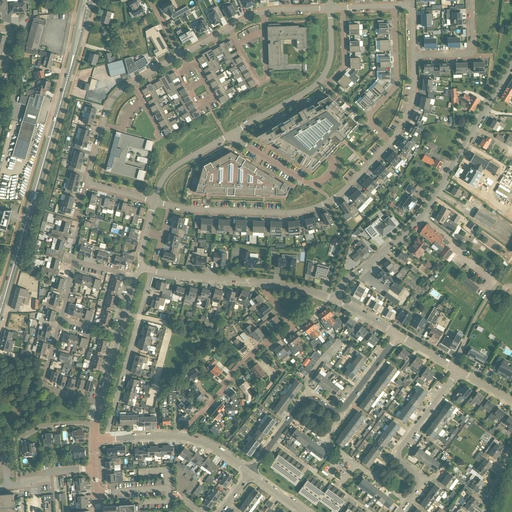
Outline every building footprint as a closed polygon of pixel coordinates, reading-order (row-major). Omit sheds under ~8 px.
[(136,0),(135,0),(129,4),(131,8),(132,7),(134,11),(133,11),(136,17),(137,16),(137,17),(141,15),(141,14),(144,12),(144,11),(145,11),(143,7),(142,8),(141,6),(140,7),(138,4),(139,3),(136,0)] [(253,0),(246,0),(244,1),(243,0),(238,0),(243,9),(246,7),(247,9),(250,8),(250,7),(253,6),(252,6),(256,4),(253,0)] [(14,1),(7,2),(8,8),(7,8),(8,10),(11,10),(11,13),(14,12),(14,13),(18,13),(18,4),(14,4),(14,1)] [(29,9),(29,1),(21,1),(22,3),(18,4),(18,13),(23,13),(23,12),(26,12),(25,9),(29,9)] [(171,1),(162,7),(163,8),(163,9),(164,11),(165,11),(165,12),(167,12),(170,17),(176,14),(173,8),(175,7),(171,1)] [(237,9),(234,3),(231,4),(230,1),(224,4),(226,8),(223,10),(228,19),(232,17),(231,16),(233,15),(233,16),(234,16),(237,14),(235,10),(237,9)] [(221,13),(219,9),(209,15),(211,19),(210,19),(212,22),(215,26),(219,23),(218,21),(221,20),(220,19),(224,17),(221,13)] [(109,25),(111,17),(113,17),(114,14),(104,11),(100,22),(109,25)] [(26,48),(26,53),(31,54),(38,54),(38,49),(39,49),(46,21),(34,18),(26,48)] [(196,27),(200,34),(207,30),(205,27),(208,25),(205,19),(199,23),(200,25),(196,27)] [(389,29),(389,24),(384,24),(384,21),(378,21),(378,24),(379,24),(379,29),(389,29)] [(360,22),(354,22),(354,25),(349,25),(349,30),(359,30),(359,25),(361,25),(360,22)] [(268,32),(269,40),(269,65),(274,65),(279,65),(279,66),(282,66),(282,60),(281,60),(281,55),(281,45),(281,41),(281,40),(284,40),(287,40),(293,40),(297,40),(297,41),(297,46),(297,48),(297,49),(300,49),(300,47),(305,47),(305,48),(305,49),(307,49),(307,35),(307,30),(307,28),(305,28),(305,30),(300,30),(300,28),(297,28),(291,28),(289,28),(284,29),(284,28),(280,29),(280,24),(279,24),(274,25),(274,24),(269,25),(269,32),(268,32)] [(154,53),(157,58),(169,51),(167,48),(168,47),(159,31),(158,32),(155,27),(146,32),(147,39),(150,37),(157,50),(154,51),(154,52),(154,53)] [(389,29),(379,29),(380,35),(378,35),(378,38),(385,38),(385,35),(390,34),(389,29)] [(183,34),(181,30),(177,32),(182,41),(181,41),(183,44),(186,42),(190,40),(189,39),(192,38),(194,37),(191,32),(190,30),(183,34)] [(359,30),(349,30),(350,36),(355,36),(355,39),(361,38),(361,35),(360,35),(359,30)] [(361,38),(355,39),(355,42),(350,42),(350,47),(360,47),(360,42),(361,42),(361,38)] [(378,38),(379,41),(380,41),(380,46),(390,46),(390,40),(385,41),(385,38),(378,38)] [(220,47),(224,52),(226,57),(228,60),(233,58),(239,55),(237,52),(231,55),(228,50),(234,47),(231,41),(224,44),(223,43),(219,45),(220,47)] [(220,47),(211,52),(211,50),(207,52),(216,68),(218,66),(220,65),(216,57),(224,52),(220,47)] [(360,47),(350,47),(350,53),(355,52),(355,55),(362,55),(361,52),(360,52),(360,47)] [(46,57),(45,60),(53,62),(55,55),(48,53),(41,51),(39,55),(46,57)] [(207,52),(203,54),(204,56),(198,59),(201,65),(206,62),(209,67),(204,70),(205,73),(216,68),(207,52)] [(98,56),(91,53),(88,63),(96,66),(98,56)] [(391,63),(390,57),(385,57),(385,54),(379,55),(379,58),(380,58),(381,63),(391,63)] [(235,67),(243,62),(244,62),(241,57),(240,57),(239,55),(233,58),(228,60),(226,62),(225,62),(227,65),(232,62),(235,67)] [(362,55),(355,55),(355,58),(350,59),(351,64),(361,64),(360,58),(362,58),(362,55)] [(139,71),(144,67),(144,66),(146,65),(149,63),(145,57),(135,63),(131,57),(124,60),(129,75),(138,70),(139,71)] [(39,60),(37,67),(40,67),(41,66),(51,69),(53,62),(45,60),(45,62),(39,60)] [(123,60),(108,64),(110,74),(107,74),(108,78),(127,74),(123,60)] [(239,74),(247,70),(248,69),(245,64),(244,65),(243,62),(235,67),(230,70),(232,73),(237,70),(239,74)] [(462,73),(461,63),(456,64),(456,69),(453,69),(453,75),(462,75),(462,73)] [(467,63),(461,63),(462,73),(467,72),(467,75),(471,75),(470,69),(467,69),(467,63)] [(479,63),(473,63),(473,69),(470,69),(471,75),(474,75),(474,73),(479,73),(479,63)] [(485,63),(479,63),(479,73),(479,74),(488,74),(488,68),(485,68),(485,63)] [(433,64),(424,65),(424,71),(429,70),(429,74),(433,74),(434,77),(436,77),(435,71),(433,71),(433,64)] [(449,64),(439,64),(440,70),(445,70),(445,73),(449,73),(449,64)] [(206,76),(207,78),(209,81),(210,81),(218,76),(215,72),(220,69),(218,66),(216,68),(205,73),(207,76),(206,76)] [(41,71),(39,72),(40,67),(37,67),(37,69),(37,72),(33,73),(35,79),(39,79),(45,78),(43,70),(41,71)] [(243,82),(251,77),(252,77),(249,72),(247,70),(239,74),(234,77),(236,80),(241,78),(243,82)] [(381,80),(386,82),(391,84),(391,74),(386,74),(386,71),(379,71),(379,75),(381,75),(381,80)] [(175,72),(169,76),(168,74),(164,76),(173,92),(183,86),(181,83),(176,86),(173,81),(178,78),(175,72)] [(210,84),(211,86),(213,89),(214,89),(222,84),(220,80),(225,77),(223,74),(218,76),(210,81),(211,84),(210,84)] [(345,75),(341,78),(348,85),(352,82),(353,82),(355,80),(351,76),(349,78),(345,75)] [(164,76),(160,79),(161,80),(152,85),(156,91),(163,87),(168,95),(170,94),(173,92),(164,76)] [(248,89),(256,84),(254,80),(253,80),(251,77),(243,82),(238,85),(240,88),(245,85),(248,89)] [(348,85),(341,78),(337,82),(341,86),(339,88),(344,92),(346,90),(345,89),(348,85)] [(95,88),(97,80),(92,79),(90,85),(83,82),(81,89),(88,92),(89,89),(93,90),(94,87),(95,88)] [(378,83),(375,87),(382,94),(386,90),(382,87),(386,82),(381,80),(380,79),(377,82),(378,83)] [(38,87),(36,94),(45,96),(47,89),(49,90),(51,83),(43,81),(43,82),(39,81),(39,82),(38,82),(38,83),(38,84),(38,85),(38,87)] [(215,91),(215,93),(217,96),(218,96),(226,91),(224,87),(229,84),(227,81),(222,84),(214,89),(215,91)] [(151,84),(147,86),(148,87),(142,91),(145,97),(151,94),(154,99),(148,102),(150,105),(155,102),(160,99),(156,91),(152,85),(151,84)] [(432,86),(423,85),(423,91),(428,91),(428,95),(434,96),(434,91),(432,91),(432,86)] [(179,98),(187,94),(188,93),(185,88),(184,89),(183,86),(173,92),(170,94),(172,97),(177,94),(179,98)] [(375,87),(371,91),(370,90),(368,92),(372,97),(374,94),(378,98),(382,94),(375,87)] [(219,99),(220,101),(222,104),(230,99),(228,95),(233,92),(231,89),(226,91),(218,96),(220,99),(219,99)] [(455,98),(459,97),(459,94),(456,95),(456,89),(451,89),(451,98),(455,98)] [(372,97),(368,92),(365,94),(367,95),(363,99),(370,106),(374,102),(370,99),(372,97)] [(511,96),(505,92),(501,99),(508,103),(510,100),(511,101),(511,96)] [(20,102),(28,104),(24,118),(36,122),(45,96),(36,94),(27,97),(22,96),(20,102)] [(187,94),(179,98),(174,101),(176,104),(181,102),(183,106),(191,101),(192,101),(189,96),(187,94)] [(463,97),(477,106),(480,100),(474,96),(471,99),(469,98),(470,97),(465,94),(463,97)] [(150,108),(151,110),(153,113),(154,113),(162,108),(159,103),(164,101),(163,97),(160,99),(155,102),(150,105),(151,108),(150,108)] [(358,124),(349,116),(347,118),(343,115),(345,113),(329,97),(257,137),(269,145),(277,150),(313,171),(358,124)] [(474,112),(477,106),(463,97),(461,101),(463,102),(461,104),(462,108),(465,109),(468,108),(474,112)] [(361,109),(363,107),(366,110),(370,106),(363,99),(359,103),(358,102),(356,104),(361,109)] [(196,109),(196,108),(194,103),(193,104),(191,101),(183,106),(178,109),(180,112),(185,109),(188,113),(196,109)] [(430,105),(421,102),(419,108),(425,109),(424,112),(430,114),(432,105),(430,104),(430,105)] [(92,108),(92,105),(86,103),(85,106),(88,107),(87,112),(95,115),(97,109),(92,108)] [(155,116),(156,117),(157,120),(158,120),(166,115),(164,111),(169,108),(167,105),(162,108),(154,113),(155,115),(155,116)] [(192,121),(201,116),(198,111),(197,111),(196,109),(188,113),(183,116),(185,119),(189,117),(192,121)] [(159,123),(160,125),(162,128),(171,123),(168,119),(173,116),(171,113),(166,115),(158,120),(160,123),(159,123)] [(423,116),(417,114),(414,122),(418,124),(417,127),(418,128),(423,131),(424,127),(423,126),(422,126),(424,121),(421,120),(423,116)] [(36,122),(24,118),(18,138),(13,157),(26,160),(36,125),(35,125),(36,122)] [(94,120),(85,118),(84,123),(92,125),(92,126),(94,120)] [(163,130),(164,132),(166,135),(175,130),(172,126),(177,123),(175,120),(171,123),(162,128),(164,130),(163,130)] [(506,124),(501,121),(500,123),(494,120),(490,127),(496,131),(499,126),(504,128),(506,124)] [(417,127),(413,125),(408,133),(413,136),(418,128),(417,127)] [(111,172),(130,177),(137,179),(144,181),(146,172),(119,164),(119,163),(125,164),(127,157),(126,157),(127,154),(128,154),(129,147),(124,145),(124,144),(152,151),(154,142),(147,140),(121,133),(117,132),(116,136),(113,147),(112,147),(112,148),(113,148),(111,155),(110,155),(110,156),(107,167),(106,171),(111,172)] [(511,136),(509,135),(510,134),(506,134),(505,135),(504,134),(503,136),(501,134),(500,136),(498,134),(495,138),(511,147),(510,147),(511,148),(511,136)] [(480,146),(486,150),(489,151),(495,142),(488,137),(486,141),(483,140),(480,146)] [(405,138),(402,143),(411,150),(414,145),(405,138)] [(88,142),(79,140),(78,145),(75,144),(74,147),(80,149),(81,146),(86,147),(86,148),(88,142)] [(411,150),(402,143),(398,147),(403,151),(400,153),(402,155),(405,158),(411,150)] [(390,156),(398,163),(402,160),(404,162),(407,159),(405,158),(402,155),(400,157),(394,151),(390,156)] [(231,152),(203,168),(196,193),(213,193),(213,194),(270,196),(285,196),(290,188),(231,152)] [(489,161),(488,162),(474,154),(469,162),(473,164),(471,167),(463,181),(474,188),(483,174),(481,173),(483,170),(484,171),(484,170),(494,176),(499,168),(489,161)] [(390,167),(395,172),(397,169),(395,167),(398,163),(390,156),(386,160),(392,165),(390,167)] [(435,162),(429,158),(425,156),(422,160),(426,163),(427,162),(439,170),(443,163),(436,159),(435,162)] [(82,164),(73,162),(72,167),(69,166),(68,169),(74,171),(75,168),(80,169),(80,170),(82,164)] [(378,168),(386,176),(390,172),(392,174),(395,172),(390,167),(388,170),(382,164),(381,165),(378,168)] [(509,186),(511,183),(511,181),(511,168),(511,169),(510,167),(501,182),(505,184),(509,186)] [(378,180),(383,184),(385,182),(383,180),(386,176),(378,168),(375,172),(374,172),(380,178),(378,180)] [(366,181),(374,189),(378,185),(380,187),(383,184),(378,180),(376,182),(370,177),(369,177),(366,181)] [(368,191),(366,193),(370,197),(373,195),(371,193),(374,189),(366,181),(363,184),(362,185),(368,191)] [(78,186),(69,184),(68,189),(76,192),(78,186)] [(416,189),(410,185),(406,190),(412,195),(416,189)] [(467,198),(468,195),(458,189),(458,190),(454,188),(451,194),(460,199),(462,197),(463,197),(464,196),(467,198)] [(370,197),(366,193),(364,195),(358,189),(354,193),(364,203),(370,197)] [(356,203),(353,206),(357,211),(364,203),(354,193),(350,198),(356,203)] [(101,198),(97,197),(97,196),(92,194),(90,205),(94,206),(95,206),(96,206),(99,207),(101,198)] [(404,211),(406,208),(409,211),(412,208),(413,209),(416,205),(415,204),(417,201),(411,196),(405,204),(402,202),(398,207),(404,211)] [(103,209),(107,211),(108,209),(110,199),(106,198),(105,200),(104,200),(104,199),(101,198),(99,207),(103,208),(103,209)] [(108,209),(112,211),(112,210),(114,211),(116,203),(114,203),(115,200),(110,199),(108,209)] [(357,211),(353,206),(350,208),(345,201),(345,202),(345,201),(341,204),(340,205),(344,210),(343,211),(346,215),(347,214),(350,212),(353,217),(359,212),(357,211)] [(125,214),(128,204),(123,203),(123,205),(122,205),(122,204),(119,203),(116,211),(121,213),(125,214)] [(130,215),(134,216),(136,208),(133,207),(133,208),(132,208),(133,205),(128,204),(125,214),(130,215)] [(72,208),(63,206),(62,211),(58,210),(57,213),(64,215),(65,212),(70,214),(72,208)] [(136,208),(134,216),(132,223),(137,224),(138,219),(143,220),(146,209),(141,207),(140,210),(139,210),(140,209),(136,208)] [(447,218),(457,224),(460,217),(455,214),(456,214),(451,210),(450,211),(443,207),(439,213),(447,218)] [(491,229),(496,220),(478,210),(473,218),(491,229)] [(4,214),(0,212),(0,230),(2,231),(2,230),(6,231),(7,221),(9,221),(12,211),(4,211),(4,214)] [(332,223),(332,222),(333,222),(331,217),(330,218),(327,212),(322,214),(322,215),(325,222),(322,224),(324,230),(330,227),(329,224),(332,223)] [(442,225),(454,232),(458,225),(457,224),(447,218),(439,213),(436,220),(443,224),(442,225)] [(61,226),(69,229),(71,223),(72,223),(73,220),(57,215),(55,219),(62,221),(61,226)] [(88,220),(88,222),(85,221),(84,226),(94,229),(96,224),(95,224),(97,219),(96,219),(91,217),(90,221),(88,220)] [(173,222),(184,225),(186,218),(180,217),(180,218),(174,217),(173,222)] [(324,230),(322,224),(318,225),(316,217),(311,218),(314,229),(319,228),(320,231),(324,230)] [(374,223),(365,230),(373,240),(381,234),(383,236),(386,234),(387,234),(389,233),(388,232),(390,231),(399,224),(393,217),(390,220),(389,218),(377,227),(374,223)] [(307,228),(304,229),(305,235),(306,235),(309,234),(308,231),(314,229),(311,218),(305,220),(307,228)] [(207,231),(207,219),(201,219),(201,227),(198,227),(198,225),(198,228),(198,233),(201,233),(201,230),(207,231)] [(207,219),(207,231),(212,231),(212,234),(215,234),(215,228),(213,228),(213,220),(207,219)] [(224,231),(224,220),(220,220),(219,220),(218,228),(215,228),(215,234),(218,234),(219,231),(224,231)] [(233,235),(233,228),(230,228),(230,220),(229,220),(224,220),(224,231),(229,232),(229,235),(233,235)] [(236,229),(233,228),(233,235),(236,235),(236,232),(241,232),(242,221),(237,220),(237,221),(236,220),(236,229)] [(242,221),(241,232),(247,232),(247,235),(250,235),(250,229),(247,229),(247,221),(242,221)] [(250,229),(250,235),(253,236),(253,233),(259,233),(259,221),(253,221),(253,229),(250,229)] [(267,230),(264,230),(265,222),(259,221),(259,233),(264,233),(264,236),(267,236),(267,230)] [(305,235),(304,229),(300,229),(299,221),(298,221),(294,222),(295,233),(298,233),(299,236),(305,235)] [(184,225),(173,222),(171,227),(172,227),(171,228),(179,230),(178,233),(184,235),(185,231),(182,230),(184,225)] [(267,230),(267,236),(270,236),(270,233),(276,233),(276,222),(271,222),(270,230),(267,230)] [(285,237),(285,231),(282,231),(282,222),(281,222),(276,222),(276,233),(281,234),(281,237),(285,237)] [(289,231),(285,231),(285,237),(286,237),(290,237),(289,234),(295,233),(294,222),(289,222),(288,222),(289,231)] [(471,222),(467,228),(473,232),(477,226),(471,222)] [(422,231),(420,233),(419,233),(422,236),(433,245),(431,248),(449,262),(449,263),(456,254),(446,246),(450,243),(427,224),(422,231)] [(53,230),(52,234),(68,238),(69,235),(67,234),(69,229),(61,226),(59,232),(53,230)] [(122,235),(122,236),(137,240),(139,235),(136,235),(136,233),(135,233),(136,229),(130,228),(129,233),(123,231),(123,232),(122,231),(121,235),(122,235)] [(168,240),(179,243),(180,238),(183,239),(184,235),(178,233),(177,237),(169,235),(168,240)] [(57,239),(56,245),(64,247),(66,241),(67,242),(68,238),(52,234),(50,238),(57,239)] [(463,238),(458,234),(455,238),(460,242),(463,238)] [(78,248),(81,249),(79,253),(85,255),(88,245),(89,243),(83,241),(84,239),(80,238),(78,248)] [(428,246),(418,238),(415,242),(416,243),(409,251),(418,258),(428,246)] [(173,251),(180,253),(180,249),(178,248),(179,243),(168,240),(167,245),(167,246),(174,248),(173,251)] [(353,246),(358,252),(352,257),(355,262),(362,257),(367,253),(365,250),(367,249),(364,245),(363,246),(359,241),(353,246)] [(47,252),(63,257),(64,253),(63,253),(64,247),(56,245),(54,250),(48,248),(47,252)] [(85,255),(85,257),(90,258),(91,256),(94,257),(97,247),(88,245),(85,255)] [(102,262),(105,250),(105,249),(97,247),(94,257),(97,258),(96,260),(102,262)] [(192,254),(189,254),(187,261),(193,261),(192,264),(200,265),(201,249),(197,248),(197,253),(192,252),(192,254)] [(205,249),(201,249),(200,265),(206,265),(206,263),(210,263),(210,257),(208,257),(208,254),(204,253),(205,249)] [(105,250),(102,262),(108,263),(109,261),(111,261),(114,252),(105,250)] [(123,252),(123,254),(122,258),(120,264),(126,266),(127,262),(133,264),(135,256),(136,251),(129,254),(123,252)] [(180,253),(173,251),(172,255),(165,252),(164,253),(163,258),(163,259),(169,260),(169,261),(174,263),(174,261),(174,262),(175,258),(178,258),(180,253)] [(52,258),(51,263),(59,265),(61,259),(62,260),(63,257),(47,252),(46,256),(52,258)] [(114,252),(111,261),(114,262),(114,265),(120,266),(120,264),(122,258),(123,254),(114,252)] [(245,260),(244,267),(249,267),(248,268),(253,268),(257,268),(258,259),(249,258),(250,252),(243,252),(242,260),(245,260)] [(410,255),(408,257),(402,252),(398,257),(407,264),(409,261),(407,260),(408,257),(413,261),(415,259),(410,255)] [(219,254),(215,253),(214,262),(218,262),(218,264),(221,265),(223,266),(224,265),(225,265),(226,259),(227,259),(227,254),(219,253),(219,254)] [(282,259),(282,258),(275,257),(275,267),(282,267),(286,267),(286,270),(296,271),(296,260),(287,259),(287,260),(282,259)] [(395,274),(398,272),(389,261),(384,264),(390,273),(393,271),(395,274)] [(42,271),(49,272),(58,275),(59,272),(58,271),(59,265),(51,263),(49,268),(43,266),(42,271)] [(407,268),(413,272),(416,274),(419,271),(416,269),(410,264),(407,268)] [(331,276),(334,267),(330,266),(329,270),(312,265),(311,272),(316,273),(315,277),(320,279),(320,277),(325,278),(326,277),(327,278),(327,275),(331,276)] [(403,288),(395,282),(390,276),(388,277),(383,271),(378,274),(379,276),(377,277),(380,281),(382,280),(383,281),(385,283),(384,285),(385,285),(390,288),(390,289),(398,295),(403,288)] [(56,277),(55,283),(64,285),(65,280),(58,278),(58,275),(49,272),(48,275),(56,277)] [(407,275),(418,285),(421,281),(410,272),(407,275)] [(404,277),(399,273),(396,277),(399,279),(401,281),(404,277)] [(79,284),(81,285),(84,276),(78,274),(75,285),(78,286),(79,284)] [(84,276),(81,285),(81,287),(84,287),(85,286),(87,286),(90,278),(84,276)] [(113,276),(111,284),(120,287),(121,281),(118,280),(118,277),(113,276)] [(466,277),(463,282),(476,292),(479,287),(466,277)] [(90,278),(87,286),(90,287),(90,289),(93,290),(94,288),(96,279),(90,278)] [(96,279),(94,288),(96,289),(96,291),(99,292),(102,281),(96,279)] [(162,294),(172,297),(173,293),(171,293),(172,291),(165,289),(166,284),(158,282),(156,290),(163,292),(162,294)] [(111,284),(109,292),(114,294),(114,292),(118,293),(120,287),(111,284)] [(359,286),(356,290),(363,294),(367,296),(368,294),(364,292),(366,290),(365,290),(367,287),(360,284),(359,286)] [(173,293),(172,297),(172,300),(178,302),(179,296),(183,297),(185,289),(178,287),(176,294),(173,293)] [(24,304),(26,298),(28,291),(17,288),(12,308),(19,310),(21,303),(24,304)] [(191,288),(190,293),(187,292),(184,303),(190,305),(192,297),(195,298),(198,290),(191,288)] [(200,292),(199,296),(198,300),(204,301),(202,307),(208,309),(211,299),(208,298),(210,291),(203,289),(202,293),(200,292)] [(48,298),(59,301),(61,296),(53,294),(54,291),(51,290),(50,293),(49,293),(48,298)] [(213,302),(218,303),(217,307),(221,309),(224,298),(221,297),(223,292),(216,290),(213,302)] [(241,304),(245,307),(247,307),(250,301),(247,299),(249,293),(243,290),(237,302),(241,304)] [(365,298),(367,296),(363,294),(356,290),(354,294),(353,297),(359,301),(361,298),(362,296),(365,298)] [(237,299),(234,298),(235,293),(229,291),(226,300),(230,301),(228,307),(234,309),(237,299)] [(109,292),(107,301),(115,303),(117,297),(113,296),(114,294),(109,292)] [(400,302),(387,293),(384,297),(397,305),(400,302)] [(171,301),(172,300),(172,297),(162,294),(161,298),(158,297),(157,301),(153,300),(151,307),(159,309),(160,305),(163,306),(165,299),(171,301)] [(259,295),(253,300),(256,304),(249,309),(251,311),(252,313),(253,313),(258,309),(256,307),(264,301),(259,295)] [(42,305),(46,306),(55,309),(56,306),(58,306),(59,301),(48,298),(46,303),(43,302),(42,305)] [(368,307),(372,309),(378,299),(376,298),(374,301),(372,300),(370,299),(366,305),(369,307),(368,307)] [(380,300),(378,299),(372,309),(376,312),(376,311),(379,313),(383,306),(380,305),(379,304),(380,300)] [(107,301),(104,309),(109,310),(110,308),(114,309),(115,303),(107,301)] [(67,314),(73,316),(75,307),(73,306),(73,304),(70,304),(67,314)] [(76,305),(75,307),(73,316),(79,317),(82,309),(79,308),(79,306),(76,305)] [(267,305),(261,310),(263,313),(259,316),(264,321),(268,318),(269,317),(267,314),(272,311),(267,305)] [(385,308),(383,306),(379,313),(382,314),(381,315),(385,317),(391,307),(389,305),(387,309),(386,308),(385,308)] [(46,315),(55,317),(56,312),(55,311),(55,309),(46,306),(46,309),(48,310),(46,315)] [(393,308),(391,307),(385,317),(389,319),(392,321),(396,314),(393,313),(393,312),(392,311),(393,308)] [(82,309),(79,317),(85,319),(88,310),(88,308),(85,308),(84,309),(82,309)] [(88,310),(85,319),(91,321),(94,310),(91,309),(90,311),(88,310)] [(104,309),(102,317),(111,319),(112,313),(109,312),(109,310),(104,309)] [(334,325),(335,330),(341,328),(340,325),(343,323),(338,317),(334,321),(333,319),(332,319),(331,317),(333,315),(328,309),(323,312),(326,315),(329,319),(332,324),(334,325)] [(402,309),(400,312),(398,317),(400,319),(399,321),(405,325),(412,314),(405,310),(405,311),(402,309)] [(325,325),(326,324),(328,323),(330,326),(332,324),(329,319),(326,315),(323,312),(319,316),(321,318),(321,319),(325,325)] [(39,321),(43,322),(49,324),(50,322),(54,322),(55,317),(46,315),(43,314),(41,318),(40,318),(39,321)] [(423,330),(428,321),(421,317),(421,318),(417,315),(413,322),(414,322),(411,326),(416,329),(418,326),(423,330)] [(276,316),(270,321),(269,321),(274,327),(280,322),(276,316)] [(102,317),(100,325),(105,327),(105,324),(109,325),(111,319),(102,317)] [(264,321),(259,325),(261,328),(262,327),(267,323),(269,321),(270,321),(268,318),(264,321)] [(350,337),(356,328),(355,330),(352,328),(356,323),(350,319),(345,325),(348,327),(346,330),(347,330),(346,331),(348,333),(347,334),(350,337)] [(312,321),(308,325),(317,337),(320,335),(317,331),(316,331),(315,330),(317,328),(312,321)] [(432,321),(430,323),(427,330),(430,332),(428,336),(434,339),(435,338),(438,340),(443,332),(436,328),(438,324),(432,321)] [(39,330),(42,331),(51,333),(52,328),(49,327),(49,324),(43,322),(42,325),(40,325),(39,330)] [(322,343),(317,337),(308,325),(303,328),(312,340),(314,338),(315,339),(314,340),(318,345),(322,343)] [(258,329),(255,331),(250,326),(244,330),(250,338),(253,335),(257,341),(264,336),(258,329)] [(356,329),(356,328),(350,337),(353,339),(354,338),(357,340),(358,339),(359,337),(362,339),(368,332),(362,327),(358,332),(355,330),(356,329)] [(4,338),(11,340),(11,339),(12,337),(15,338),(16,336),(18,336),(19,333),(13,332),(13,333),(6,331),(4,338)] [(41,339),(46,340),(46,338),(49,339),(51,333),(42,331),(41,334),(38,333),(37,338),(38,338),(41,339)] [(150,336),(151,333),(143,331),(142,335),(143,335),(143,337),(151,340),(152,336),(150,336)] [(65,343),(68,343),(70,335),(64,333),(62,344),(65,344),(65,343)] [(248,339),(243,333),(240,336),(245,342),(248,339)] [(292,337),(299,346),(303,352),(306,350),(304,347),(302,344),(303,343),(296,334),(292,337)] [(462,338),(457,334),(453,340),(446,336),(442,344),(449,348),(449,347),(455,351),(462,338)] [(70,335),(68,343),(67,345),(71,346),(71,344),(74,345),(76,336),(70,335)] [(372,335),(369,339),(366,338),(362,343),(366,346),(369,342),(374,346),(379,340),(372,335)] [(76,336),(74,345),(77,346),(76,348),(80,349),(80,347),(82,338),(76,336)] [(100,337),(97,345),(106,348),(108,342),(104,341),(105,338),(100,337)] [(148,345),(151,346),(152,340),(151,340),(143,337),(142,340),(140,339),(139,343),(148,345)] [(303,352),(299,346),(292,337),(287,340),(290,343),(287,345),(290,348),(290,349),(294,355),(299,351),(301,354),(303,352)] [(328,337),(321,342),(322,343),(324,346),(331,341),(328,337)] [(14,341),(11,340),(4,338),(1,348),(0,350),(9,352),(10,346),(12,347),(14,341)] [(36,346),(38,347),(46,349),(48,344),(45,343),(46,340),(41,339),(38,338),(36,346)] [(82,338),(80,347),(83,348),(82,349),(86,350),(88,340),(82,338)] [(241,344),(238,341),(237,339),(234,342),(243,353),(248,349),(243,343),(241,344)] [(139,350),(148,352),(148,350),(149,350),(151,346),(148,345),(139,343),(138,347),(140,347),(139,350)] [(106,348),(97,345),(95,353),(100,355),(101,353),(104,354),(106,348)] [(275,351),(278,355),(280,358),(284,354),(285,355),(287,354),(289,355),(292,353),(287,347),(284,349),(281,345),(275,351)] [(45,355),(46,349),(38,347),(36,352),(35,352),(34,354),(41,356),(41,354),(45,355)] [(23,361),(24,361),(25,355),(27,351),(26,350),(22,349),(20,355),(18,355),(17,359),(20,360),(21,360),(22,360),(23,361)] [(399,355),(407,361),(409,363),(412,360),(407,357),(409,353),(403,349),(399,355)] [(488,357),(473,349),(470,353),(470,352),(467,356),(483,365),(488,357)] [(69,359),(70,355),(61,353),(59,359),(65,361),(64,363),(68,365),(70,365),(71,359),(69,359)] [(100,355),(95,353),(93,362),(102,364),(103,358),(100,357),(100,355)] [(356,359),(363,364),(367,359),(359,354),(356,359)] [(134,361),(146,364),(147,364),(149,358),(145,357),(136,355),(134,361)] [(421,369),(419,367),(423,362),(417,357),(412,364),(416,367),(413,371),(417,374),(421,369)] [(216,366),(214,364),(217,361),(214,359),(209,365),(214,368),(211,371),(211,372),(209,374),(213,378),(215,375),(217,377),(218,376),(218,377),(220,374),(219,374),(221,372),(218,369),(219,368),(216,366)] [(363,364),(356,359),(352,364),(359,370),(363,364)] [(508,362),(504,360),(501,366),(502,366),(501,368),(500,367),(497,373),(501,375),(502,374),(503,375),(503,374),(505,375),(504,376),(506,376),(505,377),(509,379),(511,374),(511,365),(510,368),(506,365),(508,362)] [(146,364),(134,361),(133,367),(144,370),(146,364)] [(102,364),(93,362),(91,370),(96,371),(96,369),(100,370),(102,364)] [(257,381),(260,379),(265,374),(257,364),(252,369),(258,377),(256,379),(257,381)] [(359,370),(352,364),(348,370),(355,375),(359,370)] [(391,365),(387,370),(394,376),(398,371),(391,365)] [(144,370),(133,367),(131,373),(140,375),(141,372),(143,372),(144,370)] [(425,382),(424,381),(426,378),(429,380),(434,373),(427,368),(422,375),(423,375),(420,378),(416,376),(414,380),(422,386),(425,382)] [(60,378),(61,375),(62,371),(57,369),(56,373),(53,372),(50,381),(56,383),(58,377),(60,378)] [(188,373),(192,380),(199,376),(195,369),(188,373)] [(351,380),(355,375),(348,370),(344,375),(351,380)] [(390,381),(394,376),(387,370),(383,375),(390,381)] [(314,380),(319,384),(324,377),(319,373),(314,380)] [(61,375),(60,378),(59,385),(65,387),(66,381),(69,382),(70,378),(71,376),(65,374),(65,376),(61,375)] [(386,386),(390,381),(383,375),(379,380),(386,386)] [(70,378),(69,382),(67,387),(74,389),(75,384),(78,384),(79,379),(80,378),(74,377),(73,379),(70,378)] [(324,377),(319,384),(324,388),(330,381),(324,377)] [(79,379),(78,384),(77,388),(83,390),(84,385),(87,385),(89,379),(83,378),(83,380),(79,379)] [(89,379),(87,385),(86,391),(92,392),(93,387),(96,388),(98,382),(89,379)] [(128,384),(136,387),(137,384),(139,384),(140,381),(132,379),(131,381),(129,381),(128,384)] [(292,385),(299,390),(303,385),(296,380),(292,385)] [(383,391),(386,386),(379,380),(375,385),(383,391)] [(269,381),(264,387),(268,390),(273,384),(269,381)] [(330,381),(324,388),(329,392),(335,385),(330,381)] [(250,401),(250,394),(247,390),(250,387),(246,382),(240,387),(244,392),(247,395),(247,401),(250,401)] [(139,387),(136,387),(128,384),(127,388),(129,389),(128,391),(136,393),(137,390),(138,390),(139,387)] [(205,396),(198,390),(195,385),(191,387),(195,394),(194,396),(200,401),(205,396)] [(299,390),(292,385),(288,390),(296,396),(299,390)] [(335,385),(329,392),(335,396),(336,394),(340,396),(343,391),(335,385)] [(379,396),(383,391),(375,385),(372,391),(379,396)] [(454,399),(459,403),(461,400),(460,400),(463,396),(466,398),(472,391),(466,386),(462,391),(460,390),(454,399)] [(417,392),(424,398),(428,393),(420,387),(417,392)] [(238,403),(239,402),(235,398),(238,395),(232,390),(228,395),(233,400),(232,401),(236,405),(235,406),(225,405),(225,411),(232,411),(232,410),(238,411),(238,403)] [(296,396),(288,390),(285,395),(292,401),(296,396)] [(375,401),(379,396),(372,391),(368,396),(375,401)] [(424,398),(417,392),(413,397),(420,403),(424,398)] [(484,398),(478,393),(475,396),(473,395),(467,402),(472,406),(475,402),(479,404),(484,398)] [(292,401),(285,395),(281,400),(288,406),(292,401)] [(377,403),(375,401),(368,396),(364,401),(371,406),(373,408),(377,403)] [(132,402),(133,399),(125,397),(124,400),(125,401),(125,403),(133,406),(134,402),(132,402)] [(185,405),(190,410),(194,406),(183,397),(181,400),(186,404),(185,405)] [(420,403),(413,397),(409,403),(416,408),(420,403)] [(288,406),(281,400),(277,406),(284,411),(288,406)] [(186,412),(183,415),(185,418),(188,414),(188,415),(191,412),(192,413),(192,412),(190,410),(185,405),(180,401),(178,404),(179,405),(179,406),(186,412)] [(373,408),(371,406),(364,401),(360,406),(363,408),(361,410),(368,415),(373,408)] [(489,412),(494,405),(488,401),(485,404),(483,403),(478,409),(482,412),(484,409),(489,412)] [(445,407),(452,413),(455,415),(458,409),(456,408),(449,402),(445,407)] [(416,408),(409,403),(405,408),(413,413),(416,408)] [(222,404),(216,410),(222,415),(224,412),(223,411),(224,410),(225,408),(224,407),(225,406),(222,404)] [(280,416),(284,411),(277,406),(273,411),(280,416)] [(448,418),(452,413),(445,407),(441,413),(448,418)] [(413,413),(405,408),(402,413),(409,418),(413,413)] [(502,417),(503,416),(502,416),(505,413),(499,409),(496,412),(494,410),(488,418),(493,422),(496,418),(500,420),(502,417)] [(223,416),(222,415),(216,410),(212,416),(218,421),(214,427),(213,427),(210,430),(216,435),(219,431),(217,430),(220,426),(222,428),(225,427),(221,418),(223,416)] [(358,412),(355,417),(362,422),(365,417),(358,412)] [(405,423),(409,418),(402,413),(398,418),(405,423)] [(444,423),(448,418),(441,413),(437,418),(444,423)] [(263,419),(265,420),(273,426),(276,422),(269,416),(268,416),(266,415),(263,419)] [(121,425),(127,425),(126,416),(120,416),(120,418),(118,418),(115,427),(121,427),(121,425)] [(358,427),(362,422),(355,417),(351,422),(358,427)] [(504,418),(500,423),(509,430),(508,431),(511,433),(511,432),(511,418),(509,417),(507,420),(504,418)] [(446,425),(444,423),(437,418),(433,423),(441,428),(443,430),(446,425)] [(273,426),(265,420),(262,425),(270,430),(273,426)] [(389,426),(396,432),(400,427),(392,421),(389,426)] [(354,432),(358,427),(351,422),(347,427),(354,432)] [(443,430),(441,428),(433,423),(430,428),(437,434),(439,435),(443,430)] [(270,430),(262,425),(259,429),(267,435),(270,430)] [(396,432),(389,426),(385,432),(392,437),(396,432)] [(491,434),(497,428),(495,426),(492,429),(491,428),(488,432),(491,434)] [(350,437),(354,432),(347,427),(343,432),(350,437)] [(267,435),(259,429),(257,428),(254,432),(256,434),(263,439),(267,435)] [(437,434),(430,428),(426,433),(433,439),(437,434)] [(75,431),(73,431),(73,436),(76,436),(77,443),(86,442),(85,435),(83,435),(83,429),(78,430),(78,431),(76,431),(75,431)] [(291,436),(296,440),(302,433),(297,429),(294,433),(291,430),(290,431),(286,436),(286,437),(289,439),(291,436)] [(392,437),(385,432),(383,430),(379,435),(388,442),(392,437)] [(347,443),(350,437),(343,432),(339,437),(347,443)] [(302,433),(296,440),(301,444),(307,436),(302,433)] [(57,445),(61,444),(61,442),(60,435),(55,435),(55,436),(52,436),(52,434),(45,434),(45,435),(42,435),(43,440),(44,440),(44,444),(49,444),(50,447),(57,446),(57,445)] [(263,439),(256,434),(252,438),(260,444),(263,439)] [(388,442),(379,435),(375,440),(376,440),(385,447),(388,442)] [(307,436),(301,444),(306,448),(312,440),(307,436)] [(347,443),(339,437),(336,442),(343,448),(347,443)] [(260,444),(252,438),(249,442),(257,448),(260,444)] [(489,446),(493,449),(499,454),(503,449),(498,445),(500,443),(495,439),(489,446)] [(312,440),(306,448),(312,451),(317,444),(312,440)] [(385,447),(376,440),(372,445),(374,447),(381,452),(385,447)] [(257,448),(249,442),(246,447),(254,452),(257,448)] [(32,453),(36,453),(36,447),(35,447),(35,443),(30,444),(30,445),(27,445),(23,445),(23,453),(25,453),(25,457),(32,456),(32,453)] [(317,444),(312,451),(317,455),(322,448),(317,444)] [(71,454),(74,454),(74,458),(85,457),(84,449),(81,449),(80,445),(70,446),(71,454)] [(381,452),(374,447),(372,445),(371,445),(367,450),(370,452),(377,457),(381,452)] [(125,453),(125,447),(115,447),(115,449),(107,450),(108,457),(117,456),(117,452),(120,452),(120,454),(125,453)] [(250,457),(254,452),(246,447),(243,451),(250,457)] [(180,455),(184,459),(190,452),(185,448),(180,455)] [(327,452),(322,448),(317,455),(322,459),(327,452)] [(419,459),(425,452),(419,448),(414,456),(419,459)] [(485,452),(483,454),(489,458),(490,456),(495,459),(499,454),(493,449),(489,454),(485,452)] [(274,460),(270,466),(271,466),(275,469),(283,458),(282,457),(280,455),(283,451),(281,450),(278,454),(278,455),(274,460)] [(477,461),(483,453),(481,451),(474,458),(477,461)] [(190,452),(184,459),(189,463),(191,461),(191,460),(195,455),(194,455),(190,452)] [(377,457),(370,452),(366,457),(373,462),(377,457)] [(425,452),(419,459),(424,463),(430,456),(425,452)] [(195,455),(191,460),(191,461),(196,464),(197,462),(201,457),(196,453),(194,455),(195,455)] [(286,453),(282,457),(283,458),(275,469),(279,472),(287,461),(284,459),(287,454),(286,453)] [(478,462),(481,464),(488,469),(492,464),(487,460),(489,458),(483,454),(478,462)] [(279,472),(279,473),(283,476),(292,464),(291,464),(288,462),(292,457),(290,456),(287,461),(279,472)] [(430,456),(424,463),(430,467),(435,460),(430,456)] [(201,457),(197,462),(196,464),(200,468),(202,466),(206,460),(201,457)] [(369,467),(373,462),(366,457),(362,462),(369,467)] [(112,459),(113,462),(106,462),(107,469),(115,468),(115,465),(120,465),(120,458),(112,459)] [(206,460),(202,466),(207,469),(212,462),(207,458),(206,460)] [(294,459),(291,464),(292,464),(283,476),(284,476),(288,479),(296,467),(295,467),(293,465),(296,460),(294,459)] [(440,464),(435,460),(430,467),(435,471),(440,464)] [(217,466),(212,462),(207,469),(212,473),(213,471),(217,466)] [(299,462),(295,467),(296,467),(288,479),(292,482),(300,471),(300,470),(297,468),(300,464),(299,462)] [(474,467),(472,469),(477,473),(478,473),(479,471),(484,475),(488,469),(481,464),(477,470),(474,467)] [(300,470),(300,471),(292,482),(296,485),(297,485),(305,474),(301,471),(305,467),(303,466),(300,470)] [(477,473),(472,469),(470,472),(474,474),(470,480),(473,482),(480,487),(481,485),(483,486),(485,483),(483,481),(485,478),(478,473),(477,473)] [(116,471),(116,474),(107,475),(108,482),(116,481),(115,477),(123,476),(122,470),(116,471)] [(225,476),(223,478),(230,484),(233,480),(231,479),(233,477),(226,472),(224,475),(225,476)] [(455,474),(454,477),(449,473),(445,478),(452,484),(456,479),(460,482),(465,486),(467,483),(455,474)] [(311,484),(311,483),(308,481),(312,477),(310,475),(307,480),(299,492),(303,495),(311,484)] [(228,487),(230,484),(223,478),(222,481),(220,480),(218,483),(225,488),(226,486),(228,487)] [(363,489),(369,482),(364,479),(364,478),(358,486),(363,489)] [(452,484),(445,478),(441,483),(449,489),(452,484)] [(311,483),(311,484),(303,495),(304,495),(308,498),(316,487),(315,486),(313,485),(316,480),(314,479),(311,483)] [(473,494),(475,491),(478,493),(480,490),(478,488),(480,487),(473,482),(470,480),(470,479),(467,483),(465,486),(464,487),(468,490),(473,494)] [(320,490),(317,488),(321,483),(319,482),(315,486),(316,487),(308,498),(312,501),(320,490)] [(369,482),(363,489),(368,493),(374,486),(369,482)] [(325,493),(320,500),(324,503),(333,492),(331,491),(329,489),(332,485),(330,483),(329,485),(327,488),(328,489),(325,493)] [(83,484),(77,485),(74,485),(74,491),(76,491),(76,494),(82,493),(82,490),(85,490),(85,487),(87,487),(87,484),(83,484)] [(196,490),(200,493),(203,490),(204,491),(205,489),(202,486),(200,485),(196,490)] [(320,490),(312,501),(316,504),(317,505),(319,501),(320,500),(325,493),(322,491),(325,486),(323,485),(320,490)] [(431,489),(439,495),(441,497),(445,492),(435,485),(435,486),(434,485),(431,489)] [(374,486),(368,493),(367,495),(370,497),(370,498),(372,499),(374,497),(379,490),(374,486)] [(209,491),(212,494),(219,499),(221,496),(220,494),(221,492),(215,487),(213,490),(211,488),(209,491)] [(336,488),(335,487),(331,491),(333,492),(324,503),(328,506),(337,495),(336,494),(333,493),(336,488)] [(251,494),(258,500),(262,495),(254,489),(251,494)] [(435,500),(439,495),(431,489),(428,494),(428,495),(435,500)] [(339,490),(336,494),(337,495),(328,506),(329,507),(333,510),(341,498),(340,498),(337,496),(341,491),(339,490)] [(372,499),(371,500),(376,504),(378,501),(384,494),(379,490),(374,497),(372,499)] [(82,493),(76,494),(76,497),(75,497),(75,503),(78,503),(85,502),(88,502),(88,499),(86,499),(86,496),(82,496),(82,493)] [(340,498),(341,498),(333,510),(336,511),(337,511),(346,502),(342,499),(345,494),(343,493),(340,498)] [(0,511),(15,511),(14,494),(0,494),(0,511)] [(219,499),(212,494),(210,496),(209,495),(207,497),(214,503),(215,501),(217,502),(219,499)] [(247,499),(254,505),(258,500),(251,494),(247,499)] [(384,494),(378,501),(383,505),(389,497),(384,494)] [(440,504),(435,500),(428,495),(427,495),(424,499),(434,507),(436,505),(438,506),(440,504)] [(214,503),(207,497),(205,500),(204,499),(201,504),(207,509),(209,507),(211,509),(214,506),(212,505),(214,503)] [(394,501),(389,497),(383,505),(389,509),(394,501)] [(472,497),(468,502),(474,507),(476,505),(478,506),(480,503),(472,497)] [(243,504),(251,509),(254,505),(247,499),(243,504)] [(434,507),(424,499),(421,504),(421,505),(428,510),(427,511),(428,511),(429,511),(430,511),(430,510),(431,509),(432,510),(434,507)] [(473,508),(474,507),(468,502),(466,500),(462,505),(462,506),(460,508),(466,511),(467,509),(470,511),(473,511),(475,510),(473,508)] [(85,502),(78,503),(75,503),(76,509),(77,509),(77,511),(78,511),(83,511),(83,508),(87,508),(86,505),(89,505),(88,502),(85,502)]
